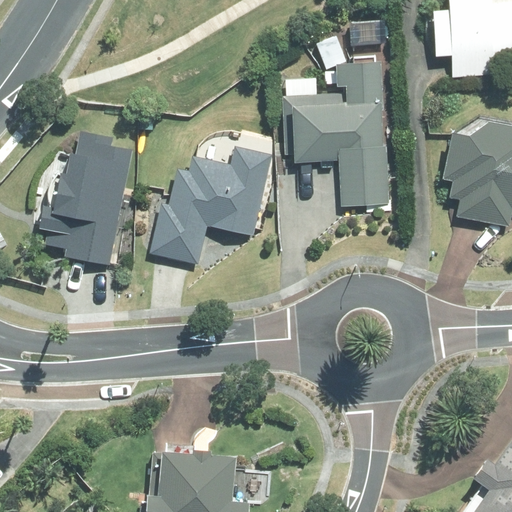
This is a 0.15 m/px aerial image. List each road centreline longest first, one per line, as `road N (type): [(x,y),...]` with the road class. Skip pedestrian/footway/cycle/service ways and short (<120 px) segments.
road 1 (residential): [(113,357),(320,350)]
road 2 (residential): [(320,350),(329,306),(355,290),(398,302),(413,343)]
road 3 (residential): [(376,383),(372,456),(355,511)]
